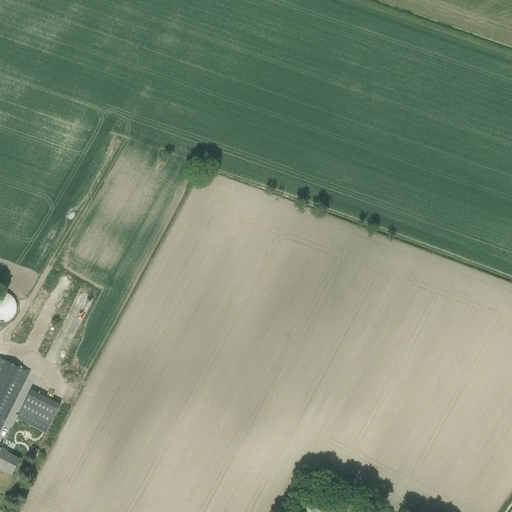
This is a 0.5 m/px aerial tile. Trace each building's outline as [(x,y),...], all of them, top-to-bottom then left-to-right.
[(32,276),(41,263),(33,258),(24,271),(32,276)] [(0,323),(1,324),(3,323),(5,323),(6,323),(7,322),(9,321),(10,321),(11,320),(12,319),(13,318),(13,317),(14,316),(14,315),(15,313),(15,312),(16,311),(16,310),(16,308),(16,307),(16,306),(16,305),(15,304),(15,303),(14,301),(13,299),(12,297),(11,296),(9,295),(8,295),(7,294),(6,293),(4,293),(3,293),(1,292),(0,292),(0,323)] [(72,339),(60,333),(47,357),(52,360),(54,357),(60,361),(72,339)] [(0,431),(29,374),(0,358),(0,431)] [(17,420),(47,431),(56,406),(27,395),(17,420)] [(1,468),(12,474),(19,460),(5,454),(6,452),(0,448),(0,470),(1,468)] [(31,448),(28,456),(35,458),(38,450),(31,448)]
